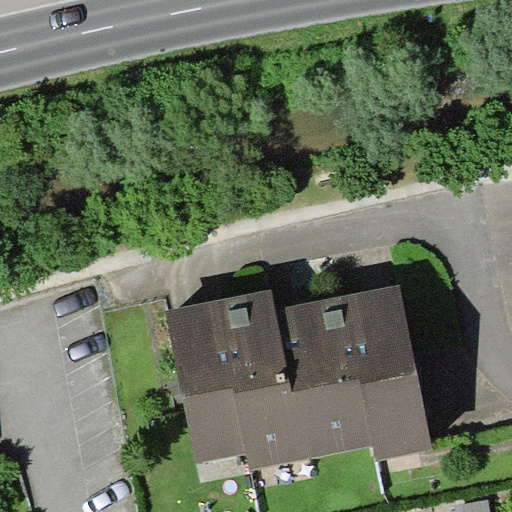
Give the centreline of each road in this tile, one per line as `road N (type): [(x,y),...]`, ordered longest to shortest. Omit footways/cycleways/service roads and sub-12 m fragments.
road 1 (residential): [(311,240),(438,229),(473,245),(492,333),(511,377)]
road 2 (secondary): [(257,0),(0,51)]
